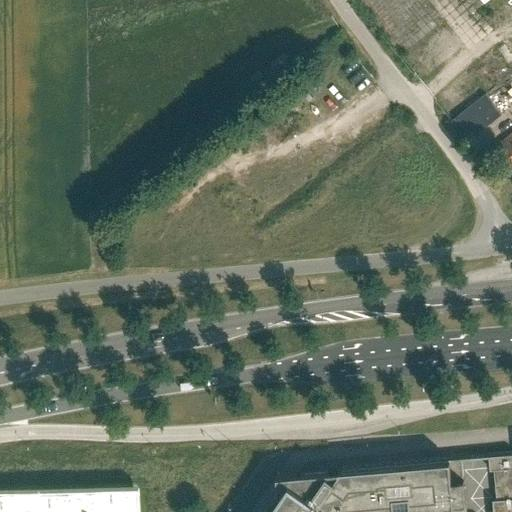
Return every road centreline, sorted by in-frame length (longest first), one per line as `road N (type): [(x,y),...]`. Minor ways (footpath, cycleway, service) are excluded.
road 1 (primary): [(511,289),(309,311),(0,368)]
road 2 (primary): [(0,419),(217,380),(511,349)]
road 3 (unclassified): [(0,298),(505,248)]
road 4 (residential): [(505,248),(489,206),(339,0)]
